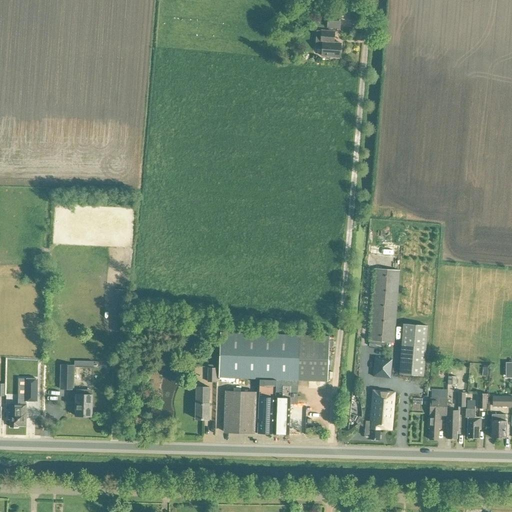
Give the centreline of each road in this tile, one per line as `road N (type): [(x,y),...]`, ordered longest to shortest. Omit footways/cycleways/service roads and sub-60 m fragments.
road 1 (unclassified): [(331,453),(369,0)]
road 2 (secondary): [(0,445),(331,453)]
road 3 (unclassified): [(0,488),(330,497)]
road 4 (unclassified): [(511,500),(330,497)]
road 5 (secondary): [(511,456),(331,453)]
